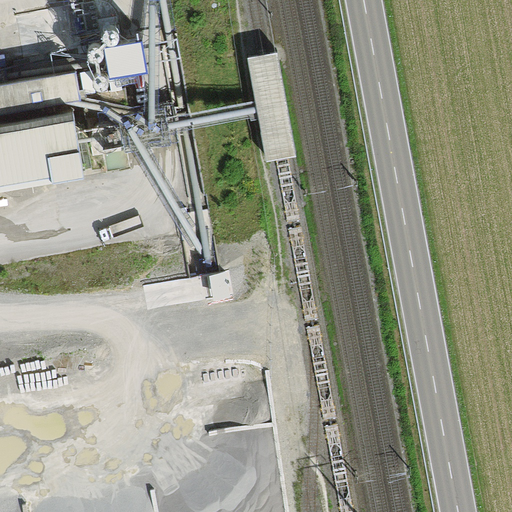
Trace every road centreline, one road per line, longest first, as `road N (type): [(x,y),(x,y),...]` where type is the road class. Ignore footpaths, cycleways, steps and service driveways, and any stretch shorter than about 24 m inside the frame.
road 1 (secondary): [(366,0),(464,511)]
road 2 (unknown): [(156,0),(173,139),(168,171),(133,190),(0,216)]
road 3 (unknown): [(0,322),(63,305),(110,314),(134,338),(195,461)]
road 4 (unknown): [(83,511),(195,461)]
